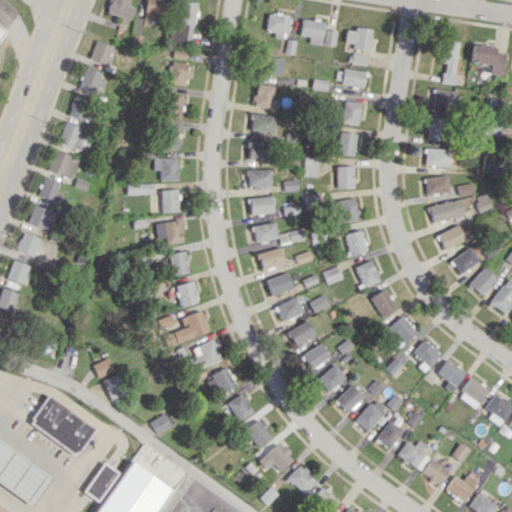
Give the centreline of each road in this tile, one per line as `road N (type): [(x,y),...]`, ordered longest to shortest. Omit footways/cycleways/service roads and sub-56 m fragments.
road 1 (residential): [(415,511),(327,446),(255,348),(217,217),(215,143),(231,0)]
road 2 (residential): [(511,364),(433,299),(391,210),(411,0)]
road 3 (residential): [(260,511),(70,379),(0,354)]
road 4 (secondary): [(0,178),(68,0)]
